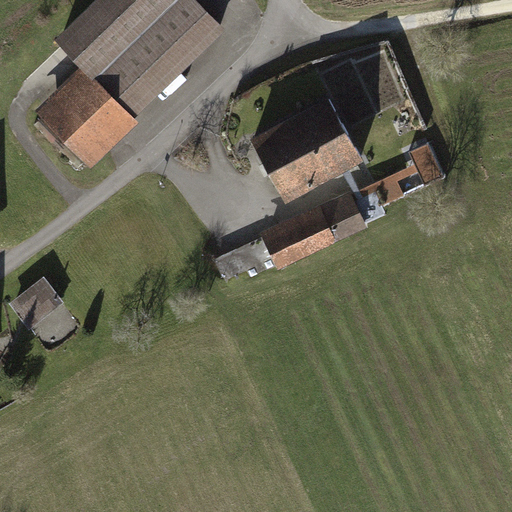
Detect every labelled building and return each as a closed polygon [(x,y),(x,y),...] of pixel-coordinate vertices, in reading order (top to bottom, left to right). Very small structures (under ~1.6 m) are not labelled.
[(226,31),(196,0),(94,0),(56,37),(137,118),(226,31)] [(138,121),(83,65),(35,112),(90,168),(138,121)] [(325,91),(246,131),(284,203),(362,163),(325,91)] [(277,272),(396,219),(388,202),(413,191),(403,169),(259,233),(261,240),(214,261),(224,283),(272,262),(277,272)] [(43,278),(8,304),(29,331),(64,305),(43,278)]
